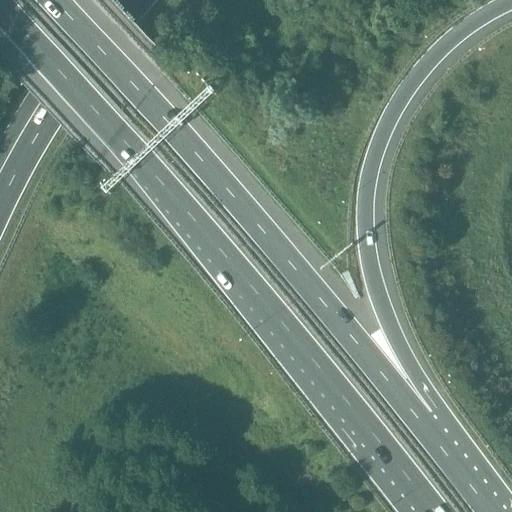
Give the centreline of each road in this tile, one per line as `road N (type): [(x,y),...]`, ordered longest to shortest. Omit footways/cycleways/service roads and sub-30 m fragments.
road 1 (motorway): [(0,5),(118,133),(430,511)]
road 2 (motorway): [(429,420),(53,0)]
road 3 (motorway): [(429,420),(370,263),(370,173),(387,124),(424,65),(457,33),(511,0)]
road 4 (motorway): [(139,0),(48,111),(0,200)]
